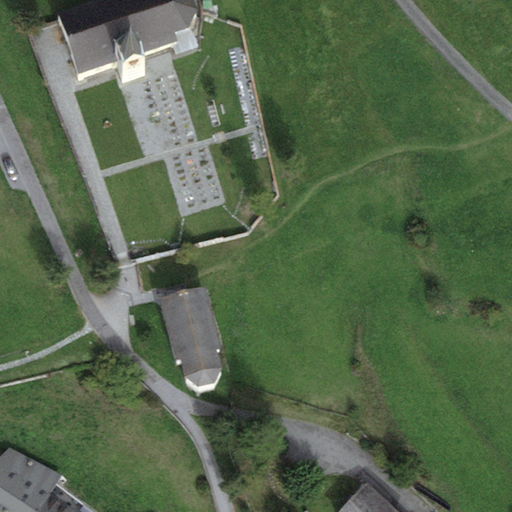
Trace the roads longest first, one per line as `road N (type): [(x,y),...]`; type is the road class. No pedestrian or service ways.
road 1 (residential): [(227,511),(192,424),(95,320),(78,290),(0,110)]
road 2 (track): [(400,0),(511,110)]
